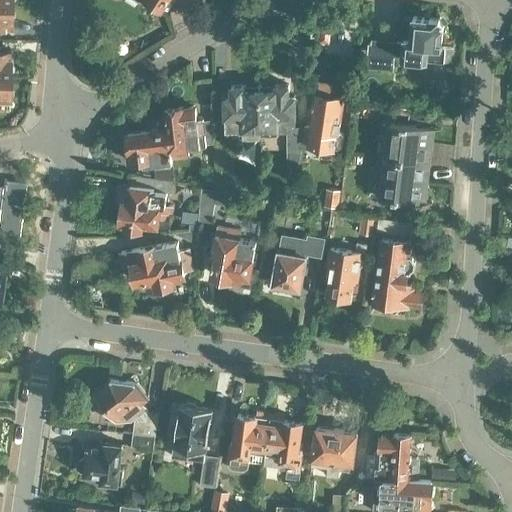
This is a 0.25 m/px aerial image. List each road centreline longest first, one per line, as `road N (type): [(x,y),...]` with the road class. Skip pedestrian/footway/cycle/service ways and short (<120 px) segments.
road 1 (residential): [(463,381),(43,322)]
road 2 (residential): [(463,381),(491,0)]
road 3 (residential): [(297,0),(229,23),(62,125)]
road 4 (residential): [(43,322),(66,172),(62,125)]
road 5 (residential): [(18,511),(43,322)]
road 6 (residential): [(62,125),(56,63),(63,0)]
road 7 (residential): [(511,485),(472,438),(463,381)]
